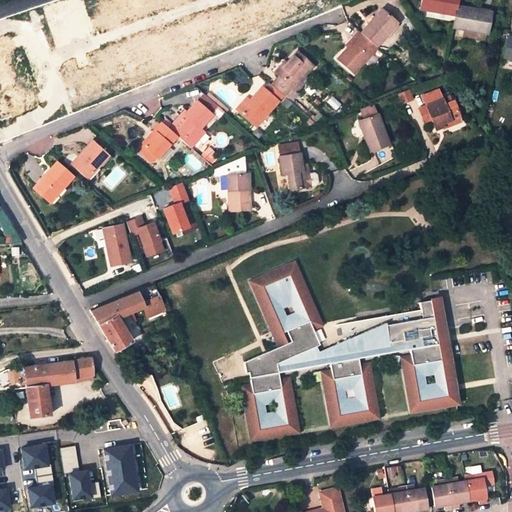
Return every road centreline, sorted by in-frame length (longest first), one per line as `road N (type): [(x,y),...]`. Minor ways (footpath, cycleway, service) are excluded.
road 1 (residential): [(340,13),(0,155)]
road 2 (secondary): [(511,431),(211,484)]
road 3 (residential): [(343,192),(77,309)]
road 4 (residential): [(77,309),(179,472)]
road 5 (unknown): [(511,419),(488,300),(449,301)]
road 6 (residential): [(0,181),(77,309)]
